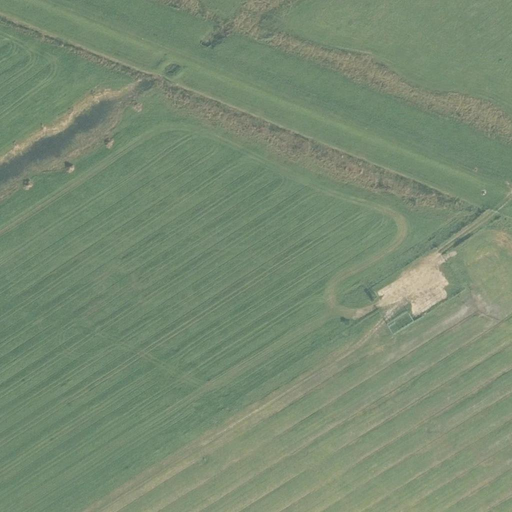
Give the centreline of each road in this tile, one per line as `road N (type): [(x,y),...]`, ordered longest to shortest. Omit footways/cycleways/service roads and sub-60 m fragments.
road 1 (track): [(49,0),(511,185)]
road 2 (track): [(96,511),(385,328)]
